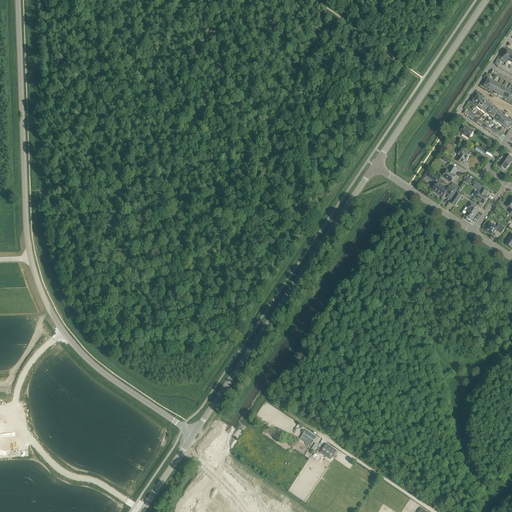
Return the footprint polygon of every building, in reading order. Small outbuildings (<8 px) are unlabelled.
[(501,57),(507,61),(511,53),(506,51),(505,52),(503,51),(502,56),(501,57)] [(489,89),(493,82),(488,79),(487,80),(485,79),(484,84),(483,86),(489,89)] [(493,82),(489,89),(494,92),(498,84),(493,82)] [(498,84),(494,92),(498,94),(502,87),(498,84)] [(502,87),(498,94),(503,97),(507,90),(502,87)] [(507,90),(503,97),(508,100),(511,92),(507,90)] [(473,102),(477,106),(482,99),(477,95),(476,96),(472,99),(474,101),(473,102)] [(482,99),(477,106),(481,109),(487,102),(482,99)] [(487,102),(481,109),(485,112),(491,106),(487,102)] [(485,112),(490,116),(495,109),(491,106),(485,112)] [(495,109),(490,116),(494,119),(499,113),(495,109)] [(499,113),(494,119),(498,123),(503,116),(499,113)] [(503,116),(498,123),(502,126),(508,119),(503,116)] [(511,122),(508,119),(502,126),(507,129),(508,127),(510,128),(511,124),(511,122)] [(481,127),(484,129),(486,130),(485,130),(486,130),(489,124),(487,123),(487,122),(485,121),(483,123),(481,127)] [(470,137),(471,137),(472,137),(473,135),(473,134),(472,134),(474,132),(464,125),(460,132),(469,139),(470,137)] [(485,151),(477,146),(475,150),(482,155),(485,151)] [(459,156),(456,161),(461,164),(465,159),(466,160),(471,154),(462,148),(458,155),(459,156)] [(509,165),(508,164),(511,159),(511,158),(506,154),(498,165),(505,170),(507,167),(509,165)] [(442,177),(451,182),(456,176),(454,175),(457,170),(452,166),(448,171),(447,170),(442,177)] [(475,190),(471,196),(474,198),(483,204),(488,198),(485,196),(486,194),(488,191),(483,187),(482,188),(481,188),(482,187),(475,182),(473,187),(480,191),(479,192),(479,191),(478,192),(475,190)] [(440,195),(443,197),(445,193),(449,196),(453,190),(449,187),(447,189),(440,185),(439,185),(437,184),(436,185),(435,185),(433,187),(434,188),(432,190),(435,192),(437,192),(439,194),(440,195)] [(451,203),(455,206),(462,196),(458,193),(451,203)] [(467,217),(466,218),(467,219),(469,220),(470,220),(470,219),(472,220),(476,215),(478,212),(474,209),(476,206),(471,202),(467,208),(469,209),(465,216),(467,217)] [(489,223),(486,228),(486,231),(492,235),(495,230),(501,234),(505,228),(499,224),(497,227),(489,223)] [(316,438),(306,431),(301,439),(311,446),(316,438)] [(336,451),(326,445),(321,452),(331,459),(336,451)] [(226,496),(220,500),(226,508),(224,509),(226,511),(231,508),(229,506),(232,504),(230,502),(231,501),(229,499),(228,499),(226,496)]
